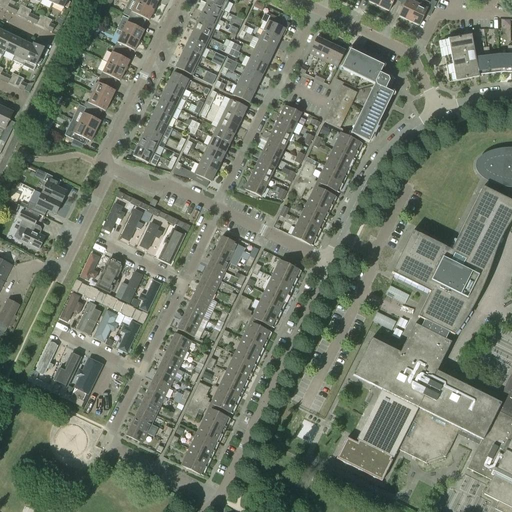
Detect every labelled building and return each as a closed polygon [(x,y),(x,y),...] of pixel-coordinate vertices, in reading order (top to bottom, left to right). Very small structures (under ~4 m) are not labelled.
[(54,0),(53,4),(52,4),(63,9),(64,7),(67,9),(70,2),(67,1),(67,0),(54,0)] [(128,0),(122,14),(128,17),(141,23),(143,18),(149,21),(154,11),(136,2),(131,0),(128,0)] [(157,0),(131,0),(136,2),(154,11),(158,0),(157,0)] [(207,0),(206,3),(223,11),(228,0),(207,0)] [(381,0),(378,7),(389,12),(394,0),(381,0)] [(400,0),(405,2),(398,16),(409,21),(417,4),(409,0),(400,0)] [(409,21),(419,26),(424,15),(430,17),(437,3),(431,0),(430,3),(423,0),(419,0),(417,4),(409,21)] [(202,12),(219,21),(223,11),(206,3),(202,12)] [(202,12),(197,21),(214,30),(217,24),(222,27),(222,26),(224,27),(225,24),(219,21),(202,12)] [(267,23),(263,30),(280,39),(282,34),(284,35),(289,24),(288,24),(282,21),(270,15),(270,17),(264,14),(261,21),(267,23)] [(116,30),(122,33),(139,41),(144,31),(138,28),(141,23),(128,17),(127,19),(123,17),(116,30)] [(193,31),(210,39),(214,30),(197,21),(193,31)] [(236,36),(238,30),(234,28),(231,26),(228,32),(232,34),(236,36)] [(4,52),(13,34),(12,34),(11,36),(7,33),(8,32),(2,29),(0,34),(0,55),(2,56),(4,52)] [(255,38),(259,40),(276,48),(280,39),(263,30),(260,36),(257,34),(255,38)] [(193,31),(189,40),(205,48),(210,39),(193,31)] [(117,42),(116,42),(114,47),(126,53),(129,48),(134,51),(139,41),(122,33),(117,42)] [(18,37),(13,34),(4,52),(15,56),(22,41),(17,38),(18,37)] [(452,82),(479,77),(478,75),(475,58),(474,50),(472,39),(471,35),(444,40),(452,82)] [(316,37),(309,54),(318,59),(326,42),(316,37)] [(184,49),(201,57),(205,48),(189,40),(184,49)] [(223,45),(227,47),(231,49),(234,44),(226,40),(223,45)] [(259,40),(254,49),(271,57),(276,48),(259,40)] [(22,66),(23,66),(33,44),(33,43),(33,44),(28,42),(27,43),(22,41),(15,56),(13,61),(23,65),(22,66)] [(318,59),(328,63),(335,47),(326,42),(318,59)] [(42,48),(33,44),(23,66),(33,71),(36,65),(39,67),(42,60),(39,59),(43,51),(41,49),(42,48)] [(129,61),(124,58),(126,53),(114,47),(111,52),(112,52),(107,63),(124,71),(129,61)] [(335,47),(328,63),(337,68),(345,51),(335,47)] [(184,49),(180,58),(197,66),(201,57),(184,49)] [(250,58),(267,66),(271,57),(254,49),(250,58)] [(381,119),(389,102),(387,100),(390,92),(389,92),(393,83),(389,81),(388,78),(390,74),(381,70),(382,69),(374,65),(375,62),(358,54),(357,56),(349,52),(342,67),(376,83),(377,85),(352,135),(369,143),(373,134),(371,133),(378,118),(381,119)] [(489,57),(489,52),(483,53),(484,57),(487,57),(489,74),(500,73),(498,56),(489,57)] [(510,55),(507,55),(498,56),(500,73),(510,73),(510,55)] [(487,57),(484,57),(475,58),(478,75),(489,74),(487,57)] [(175,68),(192,76),(197,66),(180,58),(175,68)] [(211,62),(217,65),(221,67),(223,61),(217,58),(216,60),(215,59),(214,61),(212,60),(211,62)] [(267,66),(250,58),(245,67),(262,75),(267,66)] [(112,84),(114,79),(120,81),(124,71),(107,63),(102,73),(102,72),(99,78),(112,84)] [(241,77),(258,85),(262,75),(245,67),(241,77)] [(168,82),(185,91),(190,81),(173,73),(168,82)] [(316,74),(314,79),(323,83),(326,78),(316,74)] [(241,77),(236,86),(253,94),(258,85),(241,77)] [(98,83),(93,93),(110,101),(115,91),(109,88),(112,84),(99,78),(97,82),(98,83)] [(210,78),(210,79),(207,78),(206,79),(205,78),(203,82),(212,86),(214,80),(210,78)] [(185,91),(168,82),(164,92),(181,100),(185,102),(187,98),(183,96),(185,91)] [(342,85),(324,122),(339,129),(357,93),(342,85)] [(232,95),(249,104),(253,94),(236,86),(232,95)] [(159,101),(176,109),(181,100),(164,92),(159,101)] [(88,103),(85,101),(83,107),(97,114),(99,109),(105,112),(110,101),(93,93),(88,103)] [(242,118),(247,108),(230,100),(225,110),(242,118)] [(159,101),(155,110),(172,118),(176,109),(159,101)] [(0,130),(3,132),(0,138),(0,141),(5,144),(13,126),(8,123),(14,110),(4,105),(0,112),(0,130)] [(72,120),(78,123),(95,132),(100,121),(95,119),(97,114),(83,107),(79,105),(72,120)] [(280,115),(296,123),(301,114),(293,110),(284,106),(280,115)] [(150,119),(167,127),(172,118),(155,110),(150,119)] [(225,110),(220,119),(237,127),(242,118),(225,110)] [(292,132),(296,123),(280,115),(275,124),(292,132)] [(146,128),(163,136),(167,139),(172,129),(167,127),(150,119),(146,128)] [(220,119),(216,128),(233,136),(237,127),(220,119)] [(90,142),(95,132),(78,123),(72,120),(64,136),(82,144),(85,139),(90,142)] [(292,132),(275,124),(271,134),(287,142),(292,132)] [(330,130),(323,127),(320,133),(327,137),(330,130)] [(142,137),(158,146),(163,136),(146,128),(142,137)] [(212,137),(229,146),(233,136),(216,128),(212,137)] [(283,151),(287,142),(271,134),(266,143),(283,151)] [(318,184),(336,192),(360,143),(342,134),(318,184)] [(176,148),(181,137),(177,135),(172,146),(176,148)] [(142,137),(137,147),(154,155),(158,146),(142,137)] [(212,137),(207,146),(224,155),(229,146),(212,137)] [(314,141),(312,146),(318,149),(320,144),(314,141)] [(278,160),(283,151),(266,143),(262,152),(278,160)] [(220,164),(224,155),(207,146),(203,156),(220,164)] [(400,353),(371,339),(353,376),(381,390),(356,440),(358,441),(357,443),(346,438),(336,459),(381,482),(392,461),(390,460),(391,457),(393,458),(397,449),(426,464),(427,462),(443,456),(445,457),(459,429),(484,441),(474,460),(472,459),(467,469),(491,480),(483,496),(497,503),(494,509),(501,511),(511,511),(511,373),(511,374),(510,376),(509,378),(507,381),(506,383),(505,386),(504,388),(503,391),(503,393),(502,396),(499,403),(436,371),(439,365),(451,343),(445,340),(448,333),(454,336),(455,335),(462,325),(465,320),(468,315),(471,310),(474,304),(477,299),(479,294),(482,288),(484,283),(486,277),(489,272),(490,266),(494,256),(495,252),(497,247),(499,243),(501,239),(503,235),(505,231),(507,227),(510,224),(511,220),(511,146),(511,147),(504,147),(499,147),(496,148),(494,148),(492,149),(490,150),(485,152),(483,153),(480,155),(479,156),(478,157),(477,158),(476,159),(476,160),(475,162),(475,163),(475,164),(475,165),(475,167),(475,168),(475,169),(476,170),(477,172),(477,173),(480,175),(481,177),(483,178),(484,179),(485,180),(487,181),(488,181),(485,188),(483,187),(451,251),(412,231),(391,273),(430,293),(418,317),(424,321),(421,328),(414,325),(400,353)] [(137,147),(133,156),(149,164),(155,167),(160,157),(154,155),(137,147)] [(274,169),(278,160),(262,152),(257,161),(274,169)] [(203,156),(198,165),(215,173),(220,164),(203,156)] [(270,178),(274,169),(257,161),(253,170),(270,178)] [(313,189),(314,187),(316,182),(315,181),(316,178),(312,176),(316,167),(305,162),(290,193),(301,198),(305,189),(310,191),(311,188),(313,189)] [(215,173),(198,165),(194,174),(211,182),(215,173)] [(265,188),(270,178),(253,170),(249,180),(265,188)] [(47,183),(41,194),(61,203),(66,192),(58,188),(61,181),(47,174),(43,181),(47,183)] [(249,180),(244,189),(260,197),(265,188),(249,180)] [(334,196),(317,188),(293,237),(310,246),(334,196)] [(118,192),(116,197),(121,200),(124,195),(118,192)] [(179,205),(181,200),(166,193),(164,199),(179,205)] [(56,214),(61,203),(41,194),(36,205),(29,201),(27,205),(25,208),(44,217),(47,210),(56,214)] [(130,204),(134,206),(136,201),(130,198),(128,203),(130,204)] [(7,200),(3,207),(15,212),(19,205),(7,200)] [(123,210),(114,205),(101,231),(110,235),(118,221),(122,222),(125,215),(122,213),(123,210)] [(146,212),(152,215),(154,209),(149,207),(146,212)] [(154,209),(152,215),(157,217),(160,212),(154,209)] [(28,248),(31,247),(38,251),(45,237),(39,235),(41,230),(40,227),(34,224),(37,218),(22,210),(18,218),(22,220),(14,237),(21,240),(20,242),(26,245),(28,248)] [(143,215),(134,210),(119,240),(129,245),(136,231),(139,233),(143,225),(139,223),(143,215)] [(166,222),(170,224),(172,218),(166,215),(164,220),(166,221),(166,222)] [(175,226),(178,221),(172,218),(170,224),(175,226)] [(159,228),(150,223),(137,249),(147,253),(154,240),(158,242),(162,234),(157,232),(159,228)] [(188,232),(190,227),(184,224),(182,229),(188,232)] [(44,227),(42,232),(50,235),(52,230),(44,227)] [(174,231),(161,260),(172,265),(185,236),(174,231)] [(217,246),(233,254),(238,245),(222,237),(217,246)] [(229,263),(233,254),(217,246),(212,255),(229,263)] [(247,253),(255,257),(258,249),(251,246),(247,253)] [(94,273),(100,260),(92,255),(80,279),(89,284),(91,279),(94,281),(97,274),(94,273)] [(225,272),(229,263),(212,255),(208,264),(225,272)] [(0,289),(12,266),(0,259),(0,289)] [(299,270),(281,262),(254,319),(271,328),(299,270)] [(220,282),(225,272),(208,264),(204,274),(220,282)] [(104,293),(112,297),(125,269),(117,265),(113,273),(106,271),(101,282),(107,285),(104,293)] [(130,305),(143,278),(134,273),(120,301),(130,305)] [(216,291),(220,282),(204,274),(199,283),(216,291)] [(82,283),(76,280),(73,285),(71,290),(77,293),(82,283)] [(152,283),(146,297),(140,294),(138,300),(142,303),(139,310),(148,314),(161,287),(152,283)] [(211,300),(216,291),(199,283),(195,292),(211,300)] [(385,285),(381,292),(401,301),(404,294),(385,285)] [(91,294),(94,289),(90,287),(90,288),(88,287),(83,296),(85,297),(89,299),(91,294)] [(94,289),(91,294),(89,299),(92,301),(93,300),(95,301),(99,292),(97,291),(97,290),(94,289)] [(207,309),(211,300),(195,292),(190,301),(207,309)] [(80,298),(72,294),(59,320),(66,324),(72,313),(78,316),(83,307),(77,304),(80,298)] [(101,305),(107,308),(109,303),(112,297),(106,295),(101,305)] [(226,327),(224,331),(229,333),(231,329),(237,332),(241,323),(245,325),(247,322),(249,323),(252,316),(250,315),(252,312),(247,310),(252,301),(241,296),(226,327)] [(112,310),(117,300),(112,297),(109,303),(107,308),(112,310)] [(0,323),(9,327),(20,305),(7,299),(0,313),(0,323)] [(125,316),(128,318),(129,318),(131,319),(135,310),(133,309),(133,308),(136,309),(139,302),(133,299),(130,306),(127,311),(125,316)] [(190,301),(186,311),(202,319),(207,309),(190,301)] [(97,308),(88,303),(74,330),(84,335),(89,325),(94,328),(101,314),(95,311),(97,308)] [(125,316),(127,311),(130,306),(126,304),(126,305),(124,304),(119,313),(121,314),(121,315),(125,316)] [(368,318),(387,327),(391,318),(372,310),(368,318)] [(118,317),(106,311),(92,338),(104,344),(110,332),(114,334),(118,326),(114,324),(118,317)] [(202,319),(186,311),(182,320),(198,328),(202,319)] [(137,322),(143,325),(145,320),(148,315),(142,312),(137,322)] [(193,337),(198,328),(182,320),(177,330),(193,337)] [(128,329),(123,327),(120,334),(124,336),(117,350),(128,355),(141,327),(131,322),(128,329)] [(212,405),(230,414),(269,332),(252,323),(212,405)] [(216,325),(212,334),(217,337),(222,328),(216,325)] [(191,342),(175,334),(170,343),(187,351),(191,342)] [(182,361),(187,351),(170,343),(166,353),(182,361)] [(50,366),(58,349),(49,345),(36,373),(44,377),(47,372),(51,374),(54,368),(50,366)] [(52,382),(67,390),(84,356),(72,351),(62,372),(58,370),(52,382)] [(178,370),(182,361),(166,353),(161,362),(178,370)] [(88,359),(73,390),(88,397),(103,367),(88,359)] [(157,371),(173,379),(178,370),(161,362),(157,371)] [(169,388),(173,379),(157,371),(152,380),(169,388)] [(204,372),(202,377),(209,381),(212,376),(204,372)] [(33,384),(36,379),(33,378),(34,378),(30,376),(27,381),(33,384)] [(164,397),(169,388),(152,380),(148,390),(164,397)] [(51,393),(53,387),(42,382),(40,387),(51,393)] [(210,388),(199,383),(184,414),(195,419),(198,414),(201,415),(203,412),(204,412),(205,409),(207,410),(210,403),(208,402),(210,399),(206,397),(210,388)] [(160,407),(164,397),(148,390),(143,399),(160,407)] [(69,401),(71,397),(69,396),(69,395),(62,391),(61,392),(59,391),(57,396),(69,401)] [(177,398),(186,402),(188,398),(183,395),(179,393),(177,398)] [(81,407),(84,402),(78,399),(75,404),(81,407)] [(156,416),(160,407),(143,399),(139,408),(156,416)] [(176,409),(174,414),(179,416),(181,411),(183,406),(178,404),(176,409)] [(135,417),(151,425),(156,416),(139,408),(135,417)] [(183,467),(200,475),(228,418),(210,409),(183,467)] [(280,420),(275,437),(306,447),(316,418),(309,415),(307,420),(302,419),(304,414),(292,410),(288,423),(280,420)] [(147,434),(151,425),(135,417),(130,426),(147,434)] [(147,434),(130,426),(126,436),(142,444),(147,434)]
